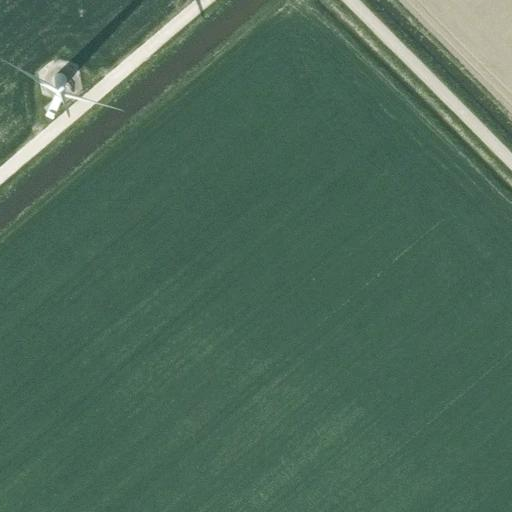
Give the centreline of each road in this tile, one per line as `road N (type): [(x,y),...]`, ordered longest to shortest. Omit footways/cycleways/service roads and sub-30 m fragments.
road 1 (track): [(0,175),(204,0)]
road 2 (unclassified): [(511,165),(348,0)]
